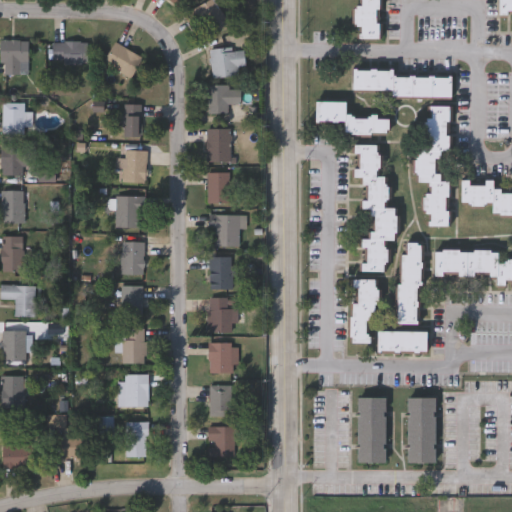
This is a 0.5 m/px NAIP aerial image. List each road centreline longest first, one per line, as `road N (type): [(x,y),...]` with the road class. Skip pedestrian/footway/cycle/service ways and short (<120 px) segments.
road 1 (tertiary): [(284,0),(282,511)]
road 2 (residential): [(152,23),(167,42),(179,136),(177,511)]
road 3 (residential): [(0,511),(282,487)]
road 4 (residential): [(0,11),(130,13),(152,23)]
